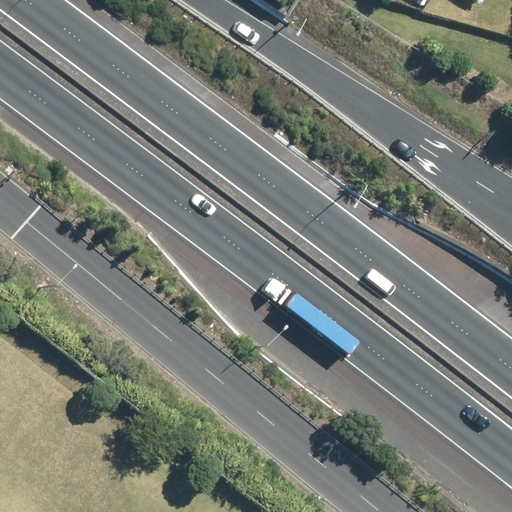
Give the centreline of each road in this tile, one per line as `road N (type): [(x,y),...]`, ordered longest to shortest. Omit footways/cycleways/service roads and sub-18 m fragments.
road 1 (motorway): [(511,448),(0,54)]
road 2 (motorway): [(27,0),(511,360)]
road 3 (motorway): [(388,511),(0,186)]
road 4 (motorway): [(221,0),(511,213)]
